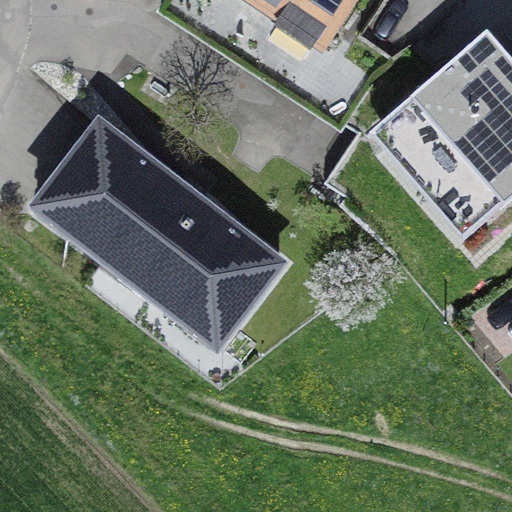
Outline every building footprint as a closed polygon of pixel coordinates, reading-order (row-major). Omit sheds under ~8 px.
[(320,38),(259,0),(163,0),(158,9),(348,128),(381,76),(320,38)] [(345,0),(259,0),(320,38),(345,0)] [(458,103),(435,77),(393,114),(420,145),(448,121),(500,180),(511,169),(511,62),(509,59),(458,103)] [(293,276),(107,138),(39,228),(225,367),(293,276)] [(411,173),(366,145),(336,195),(381,222),(411,173)]
